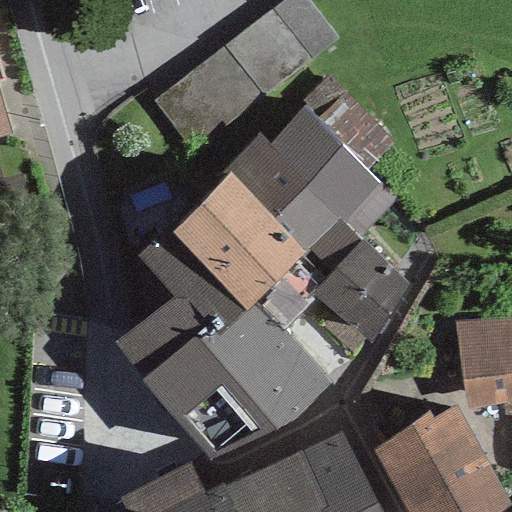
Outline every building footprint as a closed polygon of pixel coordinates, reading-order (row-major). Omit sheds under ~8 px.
[(196,161),(352,62),(316,4),(159,102),(196,161)] [(0,76),(0,142),(18,138),(0,76)] [(292,100),(243,153),(322,225),(371,173),(292,100)] [(304,259),(230,175),(135,259),(171,300),(123,344),(224,472),(325,383),(254,303),(304,259)] [(359,241),(311,293),(373,344),(407,284),(359,241)] [(511,330),(466,330),(466,391),(511,391),(511,330)] [(450,403),(378,446),(417,511),(482,511),(507,497),(450,403)] [(380,511),(340,434),(217,499),(223,511),(380,511)] [(202,511),(182,473),(119,506),(121,511),(202,511)]
